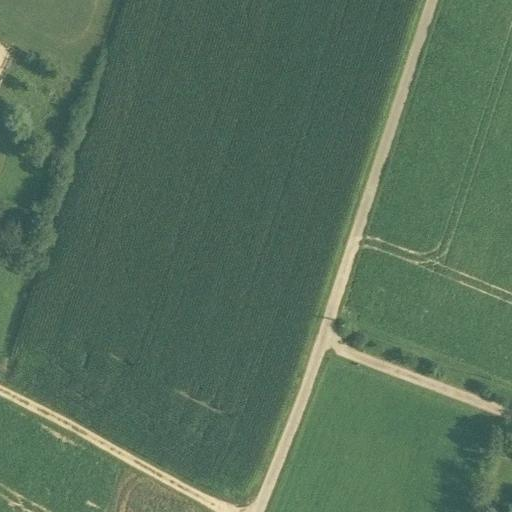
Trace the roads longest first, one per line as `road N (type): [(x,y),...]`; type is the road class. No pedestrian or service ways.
road 1 (unclassified): [(259,511),(440,0)]
road 2 (track): [(0,386),(220,511)]
